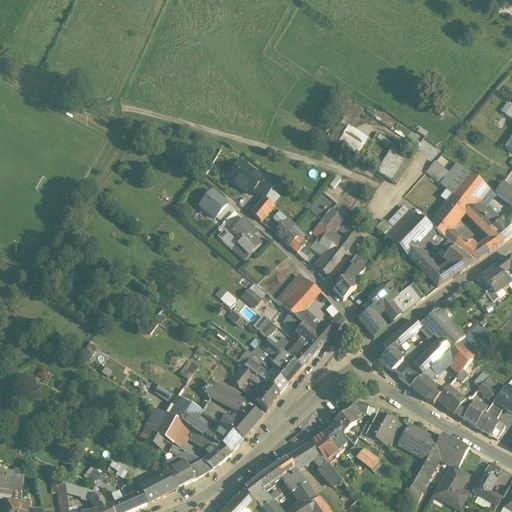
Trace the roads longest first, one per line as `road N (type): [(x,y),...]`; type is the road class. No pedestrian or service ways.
road 1 (track): [(112,105),(346,171),(395,201)]
road 2 (tertiary): [(361,376),(333,384),(222,485),(176,511)]
road 3 (tertiary): [(361,376),(511,463)]
road 4 (tertiary): [(511,246),(375,349)]
road 5 (track): [(214,188),(109,111)]
road 6 (track): [(0,52),(109,111)]
